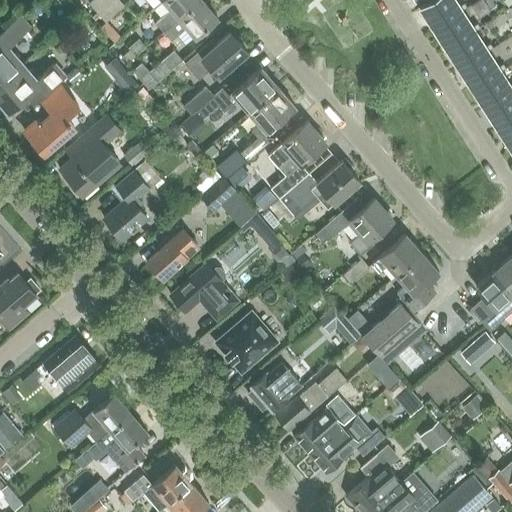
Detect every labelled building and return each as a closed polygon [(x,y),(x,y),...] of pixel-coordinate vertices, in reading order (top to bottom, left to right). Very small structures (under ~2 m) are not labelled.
[(91,0),(88,3),(97,13),(111,0),(91,0)] [(117,0),(111,0),(97,13),(105,22),(106,21),(123,6),(117,0)] [(162,0),(161,1),(153,8),(161,17),(155,23),(162,32),(199,0),(162,0)] [(201,0),(199,0),(162,32),(170,41),(184,28),(193,38),(216,18),(201,0)] [(431,0),(421,7),(434,27),(460,11),(452,0),(431,0)] [(434,27),(447,48),(473,31),(460,11),(434,27)] [(0,81),(21,63),(7,47),(30,27),(19,15),(0,31),(0,81)] [(105,22),(99,27),(113,43),(120,37),(106,21),(105,22)] [(447,48),(460,68),(486,51),(473,31),(447,48)] [(183,63),(198,79),(211,68),(218,77),(247,52),(229,32),(210,48),(206,43),(183,63)] [(127,48),(133,56),(144,46),(138,39),(127,48)] [(130,71),(146,90),(180,61),(172,51),(148,72),(140,63),(130,71)] [(460,68),(473,88),(499,72),(486,51),(460,68)] [(35,79),(21,63),(0,81),(0,103),(6,110),(24,94),(32,104),(64,76),(53,64),(35,79)] [(260,67),(231,93),(238,101),(248,113),(277,87),(260,67)] [(76,68),(66,76),(71,83),(81,74),(76,68)] [(473,88),(486,108),(511,92),(499,72),(473,88)] [(23,130),(42,152),(72,126),(63,116),(77,105),(58,84),(39,100),(51,113),(41,121),(38,117),(23,130)] [(277,87),(248,113),(257,123),(250,129),(256,136),(262,132),(263,134),(294,107),(277,87)] [(187,102),(184,105),(192,114),(197,110),(204,118),(218,105),(224,112),(232,104),(226,98),(228,97),(220,88),(211,97),(203,88),(187,102)] [(486,108),(498,128),(511,119),(511,92),(486,108)] [(111,112),(107,115),(112,121),(116,117),(111,112)] [(59,168),(81,194),(119,162),(103,144),(120,130),(112,121),(107,115),(72,145),(78,152),(59,168)] [(511,119),(498,128),(511,149),(511,148),(511,119)] [(306,122),(266,156),(283,175),(269,188),(278,199),(304,178),(308,174),(300,164),(325,143),(306,122)] [(256,136),(230,159),(238,168),(269,141),(263,134),(262,132),(256,136)] [(191,138),(186,142),(192,150),(197,145),(191,138)] [(139,143),(124,155),(131,163),(146,151),(139,143)] [(218,151),(212,145),(204,153),(209,159),(218,151)] [(304,178),(278,199),(293,216),(322,191),(334,204),(360,182),(341,161),(316,183),(308,174),(304,178)] [(202,181),(196,187),(202,193),(221,177),(210,165),(198,176),(202,181)] [(115,185),(125,197),(102,216),(123,240),(147,219),(137,208),(142,204),(137,198),(149,187),(134,169),(115,185)] [(200,195),(212,209),(233,191),(221,177),(202,193),(200,195)] [(266,188),(253,200),(262,210),(275,198),(266,188)] [(340,212),(314,235),(322,244),(348,222),(358,233),(348,242),(359,254),(373,242),(370,239),(392,220),(374,198),(348,221),(340,212)] [(290,219),(293,216),(278,199),(275,202),(290,219)] [(268,208),(261,214),(272,227),(279,222),(268,208)] [(255,212),(239,226),(243,230),(250,225),(261,237),(269,229),(255,212)] [(161,247),(145,260),(161,278),(186,257),(198,247),(189,237),(179,225),(158,243),(161,247)] [(386,266),(395,276),(421,253),(405,234),(370,264),(378,273),(386,266)] [(272,250),(271,255),(276,261),(281,261),(289,254),(280,243),(272,250)] [(302,253),(295,259),(304,269),(311,263),(302,253)] [(421,253),(395,276),(404,287),(396,294),(399,297),(396,300),(398,303),(360,336),(367,343),(377,355),(379,358),(381,357),(387,364),(424,332),(417,325),(408,314),(434,291),(426,282),(437,272),(421,253)] [(511,256),(493,272),(511,293),(511,256)] [(341,275),(349,284),(369,268),(361,258),(341,275)] [(216,319),(239,300),(222,281),(226,277),(226,272),(221,266),(216,266),(212,270),(205,262),(170,293),(185,311),(199,300),(216,319)] [(294,262),(282,272),(296,288),(308,278),(294,262)] [(511,310),(511,293),(493,272),(475,287),(483,297),(470,309),(489,331),(511,310)] [(18,273),(0,288),(0,317),(9,328),(28,312),(23,306),(37,295),(35,293),(40,289),(30,278),(26,282),(18,273)] [(251,310),(215,341),(241,372),(277,341),(251,310)] [(333,325),(349,343),(351,342),(359,335),(343,317),(333,325)] [(484,330),(475,338),(484,349),(494,341),(484,330)] [(22,380),(31,390),(52,373),(67,391),(100,363),(76,335),(43,362),(44,362),(22,380)] [(359,335),(351,342),(359,350),(367,343),(360,336),(359,335)] [(367,363),(374,371),(384,363),(379,358),(377,355),(367,363)] [(248,393),(262,409),(266,405),(272,412),(288,398),(288,397),(302,385),(281,361),(267,373),(267,372),(250,387),(252,389),(248,393)] [(328,396),(329,397),(348,381),(345,378),(336,367),(317,383),(316,382),(297,397),(296,396),(274,414),(288,429),(328,396)] [(398,376),(383,389),(392,399),(407,386),(398,376)] [(357,390),(348,381),(329,397),(338,407),(357,390)] [(87,430),(96,440),(130,411),(114,392),(84,417),(76,409),(54,427),(69,445),(87,430)] [(476,394),(462,406),(473,418),(487,406),(476,394)] [(292,435),(308,453),(342,423),(350,416),(340,405),(338,407),(332,412),(327,406),(312,419),(311,418),(304,425),(292,435)] [(147,430),(130,411),(96,440),(87,448),(88,449),(94,457),(107,446),(116,456),(119,454),(130,466),(143,455),(133,442),(147,430)] [(342,423),(308,453),(324,471),(343,455),(353,446),(362,456),(383,437),(375,427),(371,431),(355,412),(350,416),(342,423)] [(0,414),(0,440),(5,447),(20,434),(2,413),(0,414)] [(425,431),(437,446),(449,435),(437,421),(425,431)] [(42,423),(32,431),(39,439),(48,430),(42,423)] [(359,511),(361,511),(384,493),(399,479),(384,462),(395,453),(387,443),(360,466),(368,475),(345,495),(359,511)] [(88,449),(76,460),(82,467),(94,457),(88,449)] [(487,456),(477,464),(488,478),(508,501),(511,497),(511,459),(499,470),(498,469),(487,456)] [(159,511),(169,503),(192,483),(176,464),(162,475),(152,483),(143,474),(125,490),(133,500),(143,492),(159,511)] [(384,493),(361,511),(394,511),(396,511),(421,511),(438,498),(413,469),(400,480),(399,479),(384,493)] [(487,511),(481,504),(490,496),(473,475),(429,511),(487,511)] [(101,478),(70,505),(76,511),(82,511),(110,488),(101,478)] [(192,483),(169,503),(176,511),(196,511),(209,502),(192,483)] [(0,489),(5,494),(10,490),(6,484),(0,489)] [(100,500),(86,511),(99,511),(106,507),(100,500)]
